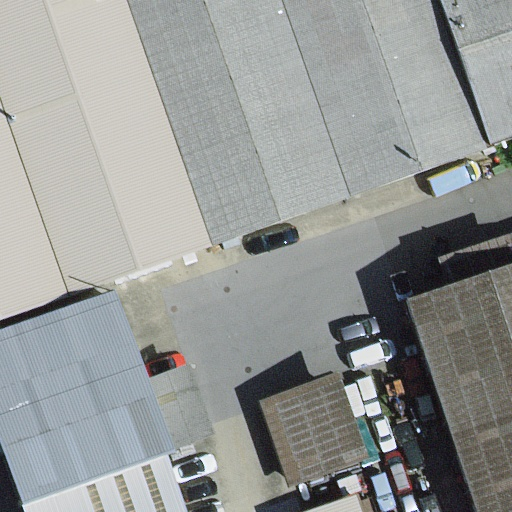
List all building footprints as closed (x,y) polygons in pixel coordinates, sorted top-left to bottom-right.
[(511,0),(0,0),(0,325),(511,144),(511,0)] [(511,511),(511,271),(397,309),(464,511),(511,511)] [(106,299),(0,335),(0,484),(9,511),(23,511),(164,464),(162,458),(137,387),(106,299)] [(185,371),(137,387),(162,458),(210,441),(185,371)] [(333,379),(255,406),(284,492),(363,465),(333,379)] [(180,511),(164,464),(23,511),(180,511)] [(357,511),(353,500),(315,511),(357,511)]
